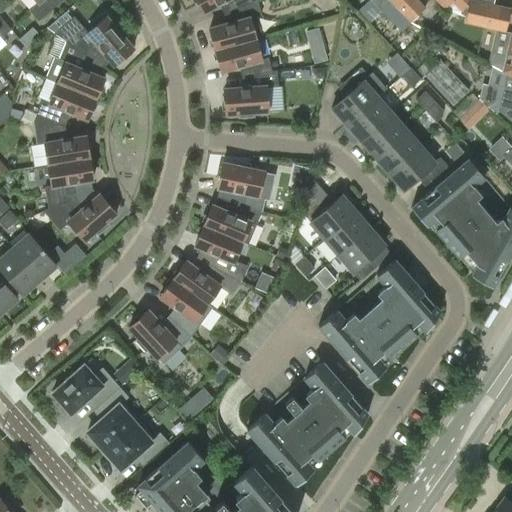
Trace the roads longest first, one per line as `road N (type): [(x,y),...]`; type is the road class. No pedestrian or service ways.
road 1 (residential): [(142,0),(162,32),(177,98),(182,146),(167,204),(148,252),(0,382)]
road 2 (secondary): [(409,511),(511,364)]
road 3 (tertiary): [(92,511),(0,402)]
